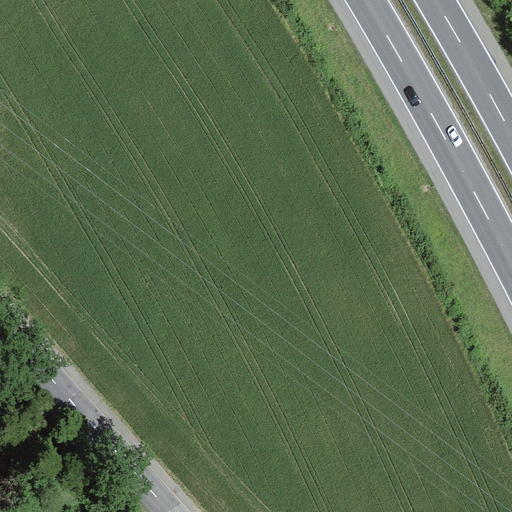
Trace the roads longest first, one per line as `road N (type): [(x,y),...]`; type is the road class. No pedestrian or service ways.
road 1 (motorway): [(364,0),(511,267)]
road 2 (unclassified): [(0,321),(171,511)]
road 3 (motorway): [(511,133),(437,0)]
